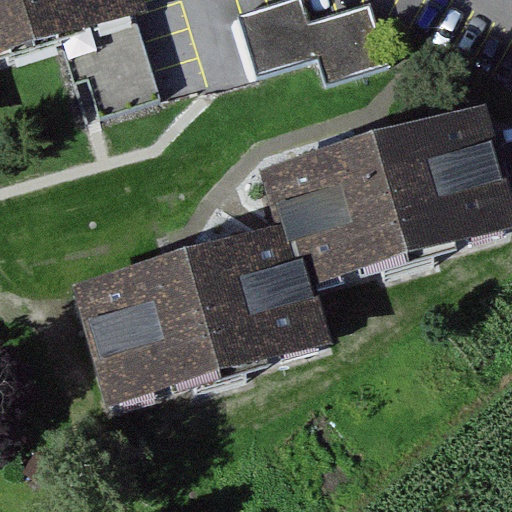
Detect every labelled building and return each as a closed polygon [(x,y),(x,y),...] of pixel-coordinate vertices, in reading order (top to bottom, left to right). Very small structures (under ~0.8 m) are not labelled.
[(0,0),(0,67),(63,50),(135,26),(126,0),(0,0)] [(297,2),(241,19),(260,80),(318,62),(325,87),(387,68),(369,8),(365,9),(312,25),(307,27),(300,2),(297,2)] [(159,101),(135,26),(63,50),(74,83),(89,82),(101,119),(159,101)] [(271,193),(285,241),(301,297),(509,238),(480,134),(394,158),(271,193)] [(74,301),(105,410),(316,350),(301,297),(285,241),(181,271),(74,301)]
